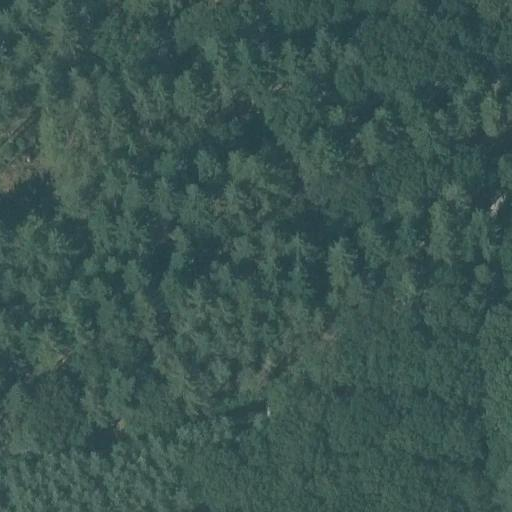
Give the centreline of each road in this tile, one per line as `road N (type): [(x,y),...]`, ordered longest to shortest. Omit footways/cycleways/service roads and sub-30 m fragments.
road 1 (track): [(0,481),(496,362)]
road 2 (track): [(262,0),(422,156),(477,243),(496,362)]
road 3 (track): [(375,390),(483,420),(511,442)]
